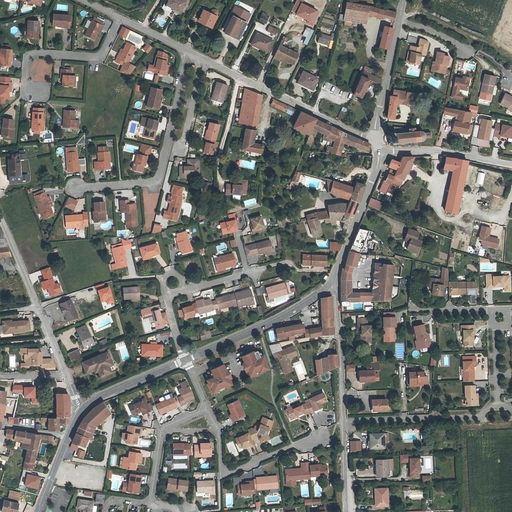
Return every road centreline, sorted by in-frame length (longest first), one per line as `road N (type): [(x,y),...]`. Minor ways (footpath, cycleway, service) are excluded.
road 1 (residential): [(376,143),(197,57)]
road 2 (residential): [(412,310),(492,309),(497,406)]
road 3 (residential): [(42,96),(25,94),(28,54),(97,55),(114,19)]
road 4 (tertiary): [(185,359),(271,322),(331,283)]
road 5 (residential): [(497,406),(477,417),(343,420)]
road 6 (residential): [(176,511),(151,502),(160,432),(206,408)]
road 7 (tertiary): [(331,283),(377,153)]
road 8 (residential): [(343,420),(331,283)]
road 9 (residential): [(511,163),(434,149),(377,153)]
road 10 (tertiary): [(376,143),(396,21)]
road 11 (residential): [(34,297),(80,410)]
